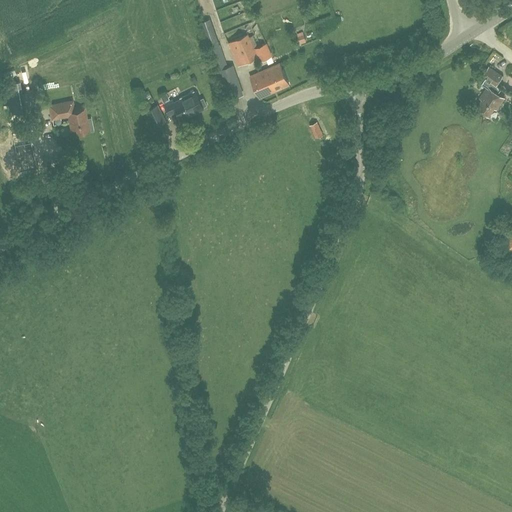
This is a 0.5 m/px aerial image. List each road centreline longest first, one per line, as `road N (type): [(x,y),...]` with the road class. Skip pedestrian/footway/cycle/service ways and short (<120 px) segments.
road 1 (unclassified): [(220,511),(359,191),(354,87)]
road 2 (unclassified): [(0,249),(270,111)]
road 3 (residential): [(354,87),(398,76),(468,36)]
